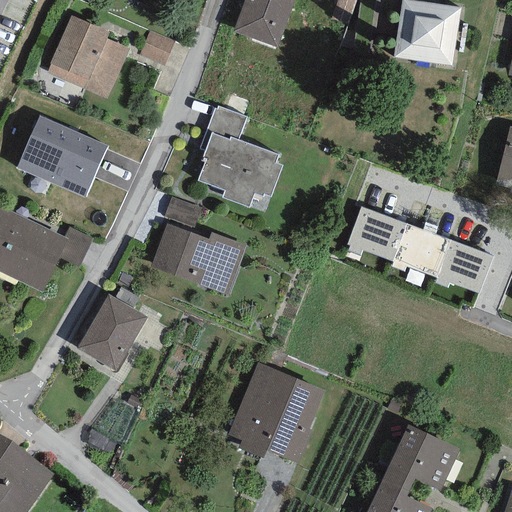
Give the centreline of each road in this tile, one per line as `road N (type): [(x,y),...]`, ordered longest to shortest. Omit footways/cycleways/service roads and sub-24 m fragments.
road 1 (residential): [(11,411),(101,260),(168,122),(211,0)]
road 2 (residential): [(131,511),(11,411)]
